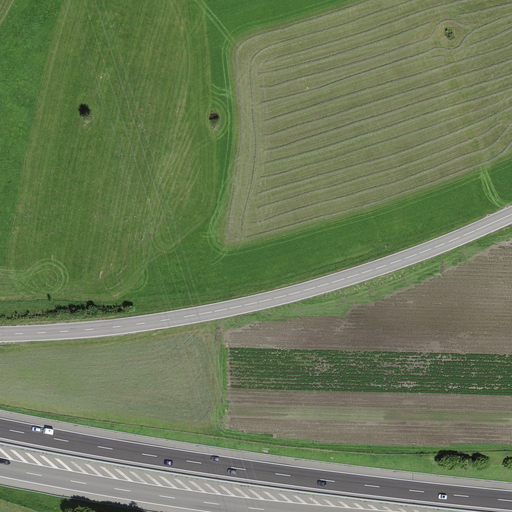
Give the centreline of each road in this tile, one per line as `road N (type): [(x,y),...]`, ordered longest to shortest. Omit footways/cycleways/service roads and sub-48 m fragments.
road 1 (primary): [(0,334),(130,326),(243,306),(341,280),(511,214)]
road 2 (motorway): [(511,501),(0,427)]
road 3 (motorway): [(0,463),(325,511)]
road 4 (track): [(495,204),(446,49),(418,0)]
